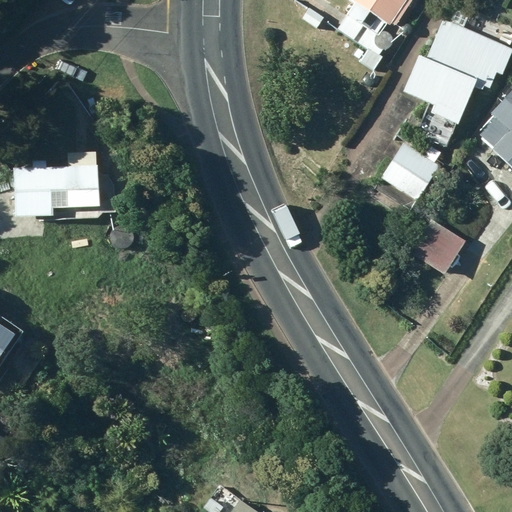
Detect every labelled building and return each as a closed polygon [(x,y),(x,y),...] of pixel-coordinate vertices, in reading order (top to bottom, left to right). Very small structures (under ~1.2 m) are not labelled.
[(389,26),(407,0),(342,0),(348,4),(330,29),(362,51),(354,62),(370,72),(380,58),(365,48),(381,26),(382,27),(385,23),(389,26)] [(297,20),(312,29),(320,17),(305,7),(297,20)] [(410,56),(395,94),(425,107),(423,114),(450,125),(467,85),(485,92),(492,73),(498,76),(509,49),(486,39),(487,36),(439,15),(419,60),(410,56)] [(511,84),(483,115),(488,119),(471,137),(511,175),(511,84)] [(412,126),(431,134),(436,126),(416,117),(412,126)] [(377,179),(412,202),(436,165),(401,142),(377,179)] [(15,169),(16,217),(55,217),(54,208),(99,207),(99,166),(96,166),(96,152),(67,153),(68,167),(47,168),(46,161),(32,162),(32,168),(15,169)] [(437,277),(461,242),(427,218),(403,253),(437,277)] [(0,355),(14,336),(0,326),(0,355)] [(255,511),(240,500),(231,511),(255,511)]
